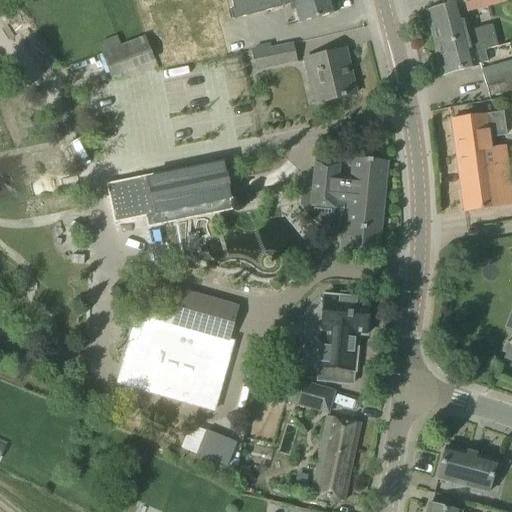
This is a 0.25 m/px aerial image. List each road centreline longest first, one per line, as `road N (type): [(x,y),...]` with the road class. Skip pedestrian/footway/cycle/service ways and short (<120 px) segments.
road 1 (tertiary): [(401,381),(417,196),(383,0)]
road 2 (unclassified): [(382,511),(401,381)]
